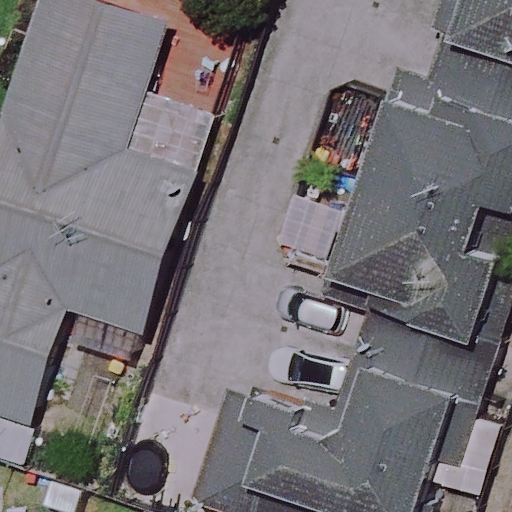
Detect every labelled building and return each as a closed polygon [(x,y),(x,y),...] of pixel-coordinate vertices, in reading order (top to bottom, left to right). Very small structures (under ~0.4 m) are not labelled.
[(56,0),(0,181),(0,190),(190,249),(217,163),(149,142),(192,0),(56,0)] [(511,0),(467,0),(458,29),(511,48),(511,0)] [(393,303),(502,344),(511,317),(511,70),(432,40),(346,272),(398,291),(393,303)] [(190,249),(0,190),(0,405),(50,421),(85,307),(165,332),(190,249)] [(440,511),(502,344),(393,303),(351,419),(298,400),(256,511),(440,511)]
